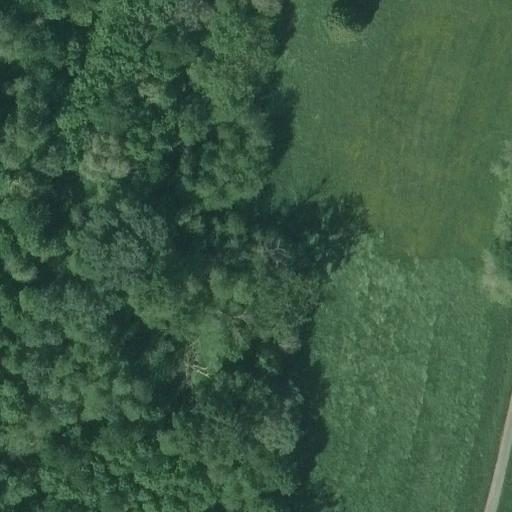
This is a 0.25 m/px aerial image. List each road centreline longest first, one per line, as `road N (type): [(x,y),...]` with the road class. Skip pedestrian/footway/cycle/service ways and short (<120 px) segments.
road 1 (track): [(19,511),(42,168)]
road 2 (track): [(94,0),(42,168)]
